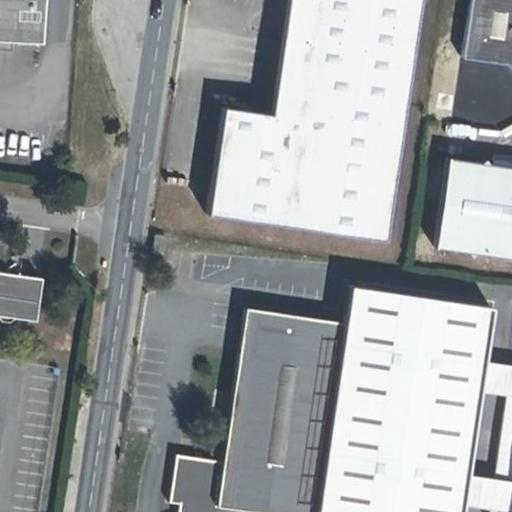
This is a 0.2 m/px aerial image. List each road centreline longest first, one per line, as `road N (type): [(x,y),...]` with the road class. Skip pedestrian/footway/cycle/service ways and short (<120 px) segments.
road 1 (unclassified): [(89,511),(162,0)]
road 2 (unknown): [(21,511),(39,400),(28,370),(0,358)]
